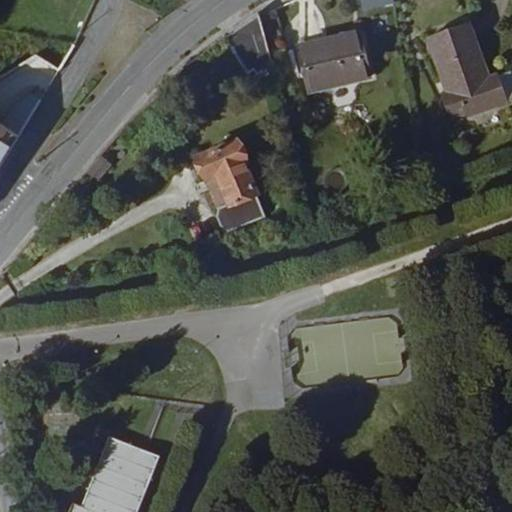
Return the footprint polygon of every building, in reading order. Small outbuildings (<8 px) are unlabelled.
[(279,69),(263,9),(227,31),(258,79),(279,69)] [(450,83),(442,86),(450,112),(505,93),(497,67),(490,69),(472,15),(434,28),(450,83)] [(362,24),(299,40),(309,82),(372,65),(362,24)] [(0,165),(59,68),(38,56),(0,75),(0,165)] [(240,136),(202,155),(212,177),(223,171),(235,200),(224,205),(223,211),(226,221),(232,223),(234,226),(270,211),(247,160),(250,158),(240,136)] [(223,171),(212,177),(224,205),(235,200),(223,171)] [(138,511),(162,456),(115,437),(86,506),(77,503),(73,511),(138,511)]
